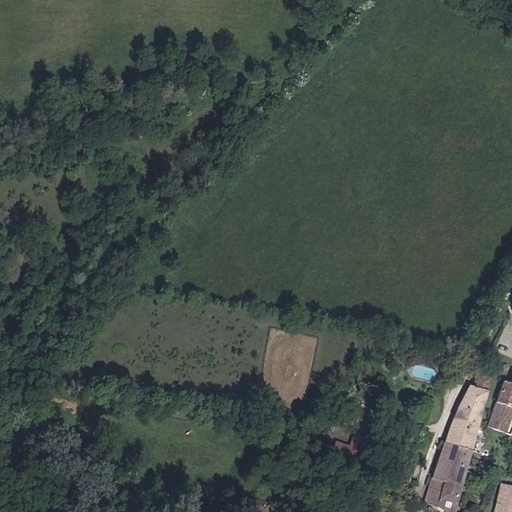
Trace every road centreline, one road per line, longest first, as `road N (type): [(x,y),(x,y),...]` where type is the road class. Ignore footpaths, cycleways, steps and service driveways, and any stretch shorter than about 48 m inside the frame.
road 1 (track): [(0,143),(197,68),(269,75),(329,0)]
road 2 (residential): [(511,287),(466,368),(415,498),(418,511)]
